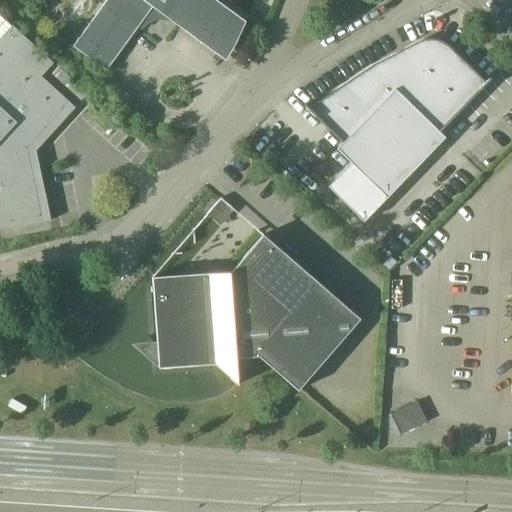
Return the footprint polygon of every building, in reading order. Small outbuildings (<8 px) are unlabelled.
[(246,21),(217,0),(106,0),(73,46),(107,70),(156,3),(223,52),(246,21)] [(0,228),(0,229),(4,229),(7,229),(10,229),(41,222),(25,147),(68,100),(41,76),(54,63),(0,13),(0,228)] [(337,148),(352,163),(329,187),(364,221),(446,137),(440,131),(492,77),(491,76),(486,82),(448,46),(444,43),(438,40),(432,39),(425,40),(419,42),(371,66),(310,108),(304,102),(303,103),(343,142),(337,148)] [(215,364),(238,384),(237,358),(259,356),(298,390),(361,318),(264,234),(232,271),(209,273),(210,286),(167,289),(152,277),(159,368),(215,364)] [(428,424),(429,423),(430,422),(430,421),(430,420),(430,419),(421,400),(420,400),(420,399),(419,398),(418,398),(416,398),(415,399),(390,411),(389,412),(388,413),(388,414),(387,415),(387,416),(388,417),(397,435),(397,436),(398,436),(399,437),(400,437),(401,437),(402,437),(428,424)]
